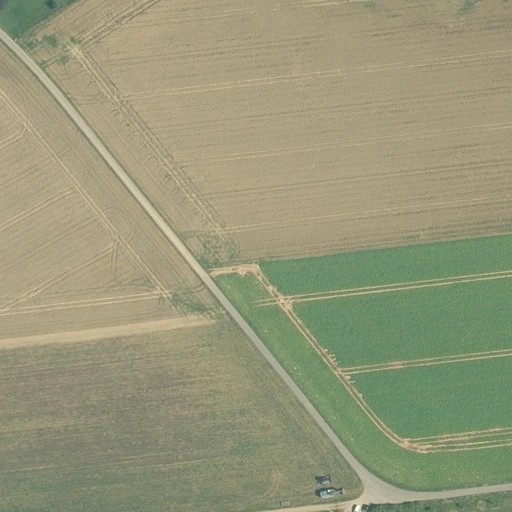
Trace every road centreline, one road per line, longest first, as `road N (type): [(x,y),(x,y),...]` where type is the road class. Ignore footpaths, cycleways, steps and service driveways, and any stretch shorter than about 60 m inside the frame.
road 1 (unclassified): [(511,484),(413,493),(367,475),(0,31)]
road 2 (track): [(0,343),(236,316)]
